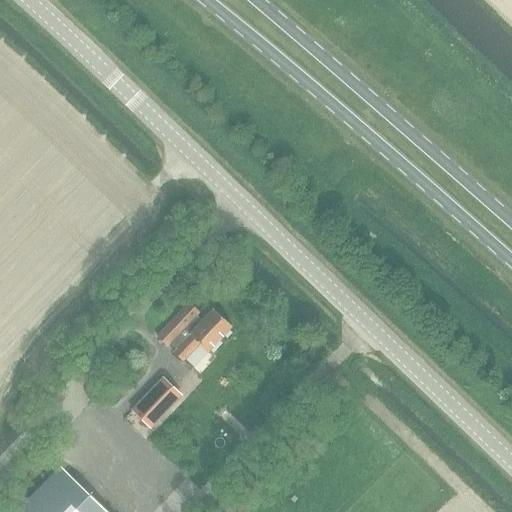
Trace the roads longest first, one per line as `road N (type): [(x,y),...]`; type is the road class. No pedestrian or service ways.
road 1 (unclassified): [(511,462),(27,0)]
road 2 (primary): [(200,0),(511,263)]
road 3 (primary): [(511,223),(251,0)]
road 4 (track): [(234,197),(0,444)]
road 5 (track): [(314,165),(353,224),(511,371)]
